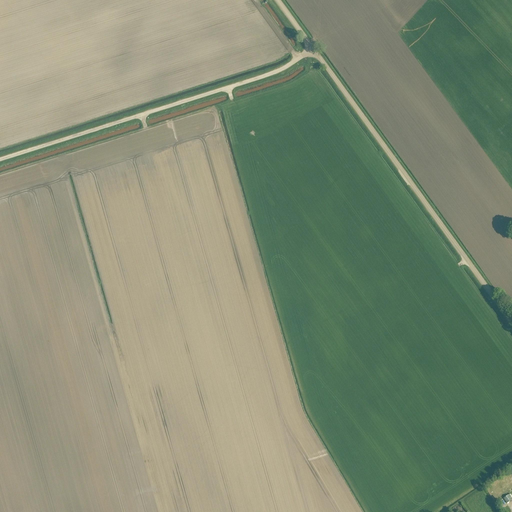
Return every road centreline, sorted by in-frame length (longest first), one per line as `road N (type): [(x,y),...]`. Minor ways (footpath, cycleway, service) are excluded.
road 1 (unclassified): [(511,323),(312,48)]
road 2 (unclassified): [(312,48),(269,75),(0,160)]
